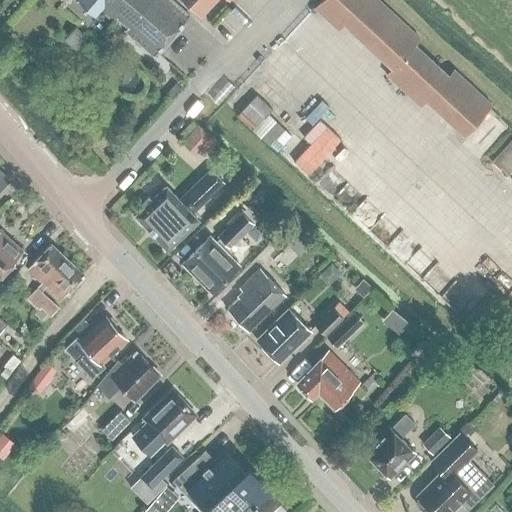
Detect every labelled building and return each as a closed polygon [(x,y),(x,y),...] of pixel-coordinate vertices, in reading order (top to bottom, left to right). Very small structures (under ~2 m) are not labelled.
[(75,0),(74,3),(94,20),(101,12),(115,25),(119,21),(128,29),(125,33),(154,58),(189,19),(168,0),(75,0)] [(180,0),(200,18),(216,0),(228,0),(229,1),(229,0),(180,0)] [(376,0),(325,0),(315,10),(338,32),(345,25),(392,70),(386,77),(419,108),(425,101),(462,136),(490,107),(452,71),(446,77),(413,45),(418,39),(376,0)] [(254,96),(235,117),(267,147),(283,130),(266,115),(270,111),(254,96)] [(328,117),(312,136),(318,141),(301,160),(317,174),(350,137),(328,117)] [(206,143),(211,137),(198,125),(193,130),(206,143)] [(511,147),(501,159),(511,168),(511,147)] [(165,188),(136,216),(167,250),(197,221),(191,216),(224,185),(211,172),(179,202),(165,188)] [(208,238),(181,265),(210,294),(237,267),(228,259),(234,253),(230,249),(259,220),(247,208),(217,238),(219,240),(215,245),(208,238)] [(290,225),(274,241),(284,251),(300,235),(290,225)] [(0,275),(22,251),(6,236),(0,242),(0,275)] [(41,284),(26,301),(38,314),(41,311),(48,317),(57,309),(40,292),(45,288),(61,303),(83,279),(50,248),(28,272),(41,284)] [(244,296),(228,311),(247,331),(284,296),(258,270),(238,290),(244,296)] [(359,285),(359,291),(364,296),(371,289),(363,281),(359,285)] [(332,307),(314,326),(325,336),(343,318),(332,307)] [(392,309),(384,318),(400,331),(407,323),(392,309)] [(288,310),(255,340),(277,364),(310,333),(288,310)] [(101,363),(126,339),(106,318),(80,343),(76,339),(64,350),(77,364),(91,378),(104,366),(101,363)] [(345,320),(327,338),(337,349),(356,331),(345,320)] [(414,360),(427,344),(421,339),(408,355),(414,360)] [(118,361),(95,388),(109,401),(120,390),(134,404),(162,377),(136,351),(122,365),(118,361)] [(328,353),(296,385),(310,398),(317,391),(335,409),(359,384),(328,353)] [(40,395),(57,372),(46,364),(28,387),(40,395)] [(144,428),(133,438),(148,454),(163,439),(169,445),(181,434),(178,431),(194,417),(172,393),(140,423),(144,428)] [(82,410),(66,426),(73,432),(89,416),(82,410)] [(120,411),(102,430),(112,440),(130,421),(120,411)] [(405,415),(368,452),(372,456),(369,458),(388,477),(393,472),(395,474),(415,454),(401,439),(415,425),(405,415)] [(463,437),(467,434),(469,436),(474,431),(466,423),(457,431),(463,437)] [(438,427),(420,445),(433,457),(451,439),(438,427)] [(442,474),(418,498),(417,499),(416,500),(416,502),(415,504),(415,505),(416,507),(416,508),(417,510),(418,511),(420,511),(427,511),(428,511),(429,511),(430,510),(432,511),(451,511),(461,502),(468,509),(493,485),(468,460),(477,451),(459,433),(431,462),(442,474)] [(150,489),(182,458),(171,447),(139,477),(150,489)] [(205,452),(174,481),(185,492),(188,490),(206,511),(212,507),(206,499),(207,499),(237,470),(223,456),(216,463),(205,452)] [(242,464),(237,470),(207,499),(206,499),(211,505),(216,511),(247,511),(268,492),(255,478),(242,464)] [(143,508),(147,511),(161,511),(176,496),(164,484),(143,508)]
